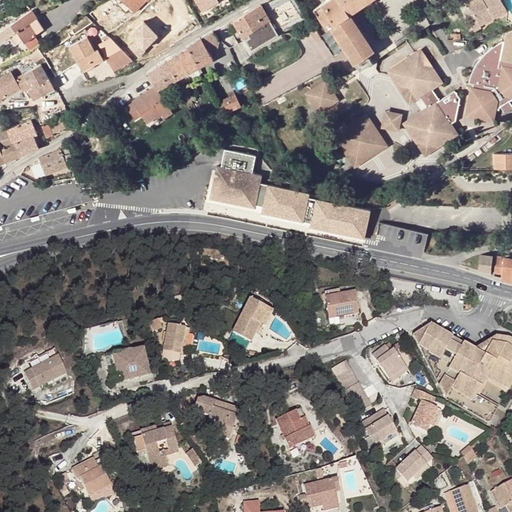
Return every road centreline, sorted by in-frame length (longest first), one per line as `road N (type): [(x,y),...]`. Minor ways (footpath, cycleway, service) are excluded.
road 1 (secondary): [(431,274),(292,241),(193,228),(133,228),(2,255)]
road 2 (residential): [(253,0),(124,86),(0,184)]
road 3 (residential): [(97,416),(348,341)]
road 4 (residential): [(348,341),(421,311),(475,320),(491,288)]
road 5 (residential): [(348,341),(411,444)]
